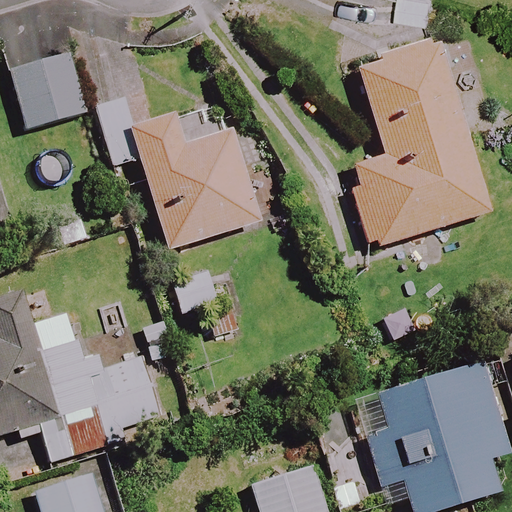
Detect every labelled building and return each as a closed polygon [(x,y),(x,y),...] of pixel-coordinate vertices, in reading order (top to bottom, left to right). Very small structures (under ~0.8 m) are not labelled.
[(395,23),(425,28),(430,1),(425,0),(340,0),(336,30),(392,40),(395,23)] [(77,119),(53,36),(24,44),(0,51),(0,68),(20,136),(77,119)] [(481,221),(428,45),(346,69),(374,164),(338,174),(363,256),(481,221)] [(169,142),(164,123),(127,133),(118,102),(87,111),(105,175),(132,168),(157,258),(250,231),(221,127),(169,142)] [(211,317),(200,279),(165,290),(177,327),(211,317)] [(0,442),(32,435),(40,468),(121,449),(116,429),(155,420),(142,363),(98,373),(79,367),(61,316),(22,326),(16,302),(0,306),(0,442)] [(492,435),(502,432),(493,403),(483,406),(472,370),(368,401),(370,409),(348,415),(377,510),(397,504),(399,511),(446,511),(490,499),(480,464),(499,459),(492,435)] [(316,511),(306,474),(243,493),(248,511),(316,511)] [(96,511),(87,480),(24,499),(28,511),(96,511)]
